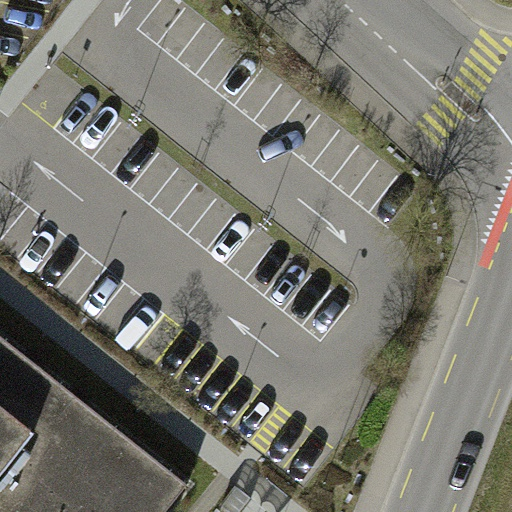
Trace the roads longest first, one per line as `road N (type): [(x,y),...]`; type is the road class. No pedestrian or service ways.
road 1 (tertiary): [(511,291),(428,511)]
road 2 (unclassified): [(362,0),(511,139)]
